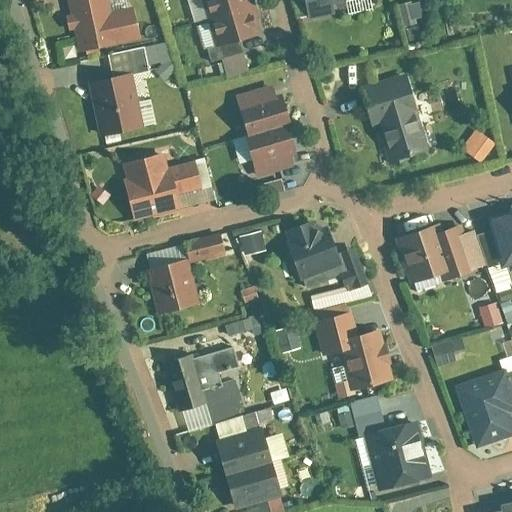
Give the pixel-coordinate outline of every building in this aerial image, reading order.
[(71,0),(82,48),(136,36),(131,11),(108,16),(104,0),(71,0)] [(183,0),(208,70),(241,58),(230,27),(254,19),(247,0),(183,0)] [(417,0),(401,5),(406,23),(430,16),(425,0),(417,0)] [(114,78),(92,83),(103,134),(140,126),(129,76),(128,75),(114,78)] [(405,77),(363,90),(369,111),(377,109),(387,144),(385,145),(390,163),(407,157),(406,154),(425,149),(418,129),(420,128),(414,109),(413,110),(409,99),(412,99),(405,77)] [(250,106),(241,108),(248,135),(287,125),(289,124),(281,96),(275,98),(250,106)] [(248,135),(245,135),(254,163),(263,160),(288,153),(294,151),(287,125),(248,135)] [(469,145),(488,161),(503,142),(483,127),(469,145)] [(130,180),(125,182),(135,217),(178,206),(175,192),(169,170),(166,171),(159,173),(155,156),(125,164),(130,180)] [(511,212),(490,219),(493,230),(503,264),(511,261),(511,212)] [(291,249),(286,251),(293,270),(298,268),(300,274),(319,266),(320,270),(337,263),(338,263),(335,255),(325,230),(318,233),(313,231),(313,230),(310,224),(288,232),(292,243),(289,244),(291,249)] [(436,226),(399,239),(413,281),(441,271),(448,269),(451,277),(474,269),(467,246),(446,253),(436,226)] [(460,227),(439,234),(446,253),(467,246),(474,269),(486,264),(474,230),(463,234),(460,227)] [(269,230),(246,232),(248,252),(271,250),(269,230)] [(493,230),(476,235),(486,264),(488,269),(503,264),(493,230)] [(220,234),(185,244),(189,260),(224,251),(220,234)] [(185,260),(149,269),(161,312),(196,304),(185,260)] [(511,263),(497,267),(502,290),(511,288),(511,263)] [(448,269),(441,271),(443,279),(451,277),(448,269)] [(504,301),(485,306),(491,326),(509,321),(504,301)] [(318,322),(316,323),(324,353),(343,348),(341,341),(357,337),(350,314),(347,314),(318,322)] [(305,346),(300,326),(280,331),(286,351),(305,346)] [(195,409),(236,400),(238,394),(229,371),(220,374),(217,357),(243,347),(235,329),(173,343),(195,409)] [(357,337),(341,341),(343,348),(353,387),(388,378),(376,332),(357,337)] [(444,360),(473,353),(469,336),(440,343),(444,360)] [(443,367),(468,434),(511,417),(511,416),(503,393),(511,389),(511,358),(507,344),(443,367)] [(376,395),(352,402),(362,437),(367,436),(367,435),(384,430),(376,395)] [(221,511),(275,498),(252,413),(198,428),(221,511)] [(384,430),(367,435),(367,436),(381,488),(427,476),(414,423),(384,430)] [(511,511),(511,483),(469,493),(472,511),(511,511)] [(401,507),(401,511),(472,511),(469,493),(401,507)]
